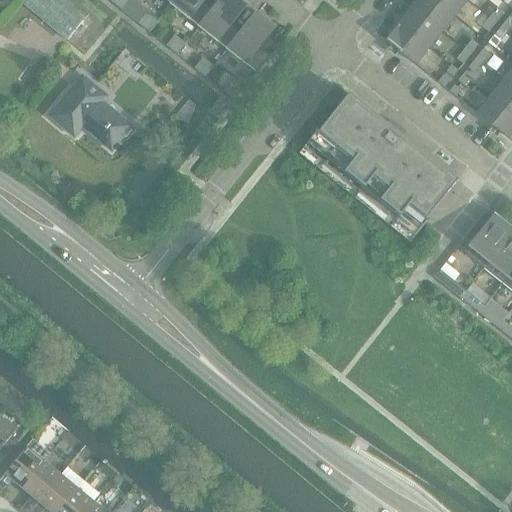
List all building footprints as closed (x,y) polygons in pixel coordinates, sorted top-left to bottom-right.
[(67,41),(84,21),(57,0),(19,0),(19,2),(67,41)] [(111,0),(110,2),(121,11),(129,0),(111,0)] [(158,22),(129,0),(121,11),(149,33),(158,22)] [(220,0),(175,0),(172,5),(200,27),(213,11),(212,11),(220,0)] [(256,14),(238,0),(220,0),(212,11),(213,11),(200,27),(228,50),(241,34),(240,33),(256,14)] [(433,0),(418,0),(411,9),(440,32),(453,16),(433,0)] [(465,0),(433,0),(453,16),(466,0),(465,0)] [(485,4),(480,10),(489,17),(496,8),(490,4),(485,4)] [(498,8),(491,17),(496,22),(504,12),(498,8)] [(411,9),(398,25),(427,48),(440,32),(411,9)] [(228,50),(257,73),(269,57),(258,48),(274,28),(256,14),(240,33),(241,34),(228,50)] [(488,32),(496,22),(491,17),(483,27),(488,32)] [(511,20),(509,18),(503,25),(509,30),(511,27),(511,20)] [(415,64),(427,48),(398,25),(385,41),(415,64)] [(500,42),(509,30),(503,25),(494,36),(500,42)] [(167,47),(177,56),(186,45),(175,36),(167,47)] [(472,40),(464,50),(471,55),(478,45),(472,40)] [(484,49),(476,59),(482,64),(490,54),(484,49)] [(463,64),(471,55),(464,50),(457,59),(463,64)] [(195,69),(205,78),(214,67),(203,58),(195,69)] [(475,74),(482,64),(476,59),(468,68),(475,74)] [(458,71),(451,66),(446,72),(453,77),(458,71)] [(511,70),(503,82),(511,89),(511,70)] [(469,80),(463,75),(458,81),(464,86),(469,80)] [(443,76),(438,83),(445,88),(450,82),(443,76)] [(111,151),(132,127),(102,103),(107,97),(82,77),(49,117),(74,137),(82,127),(111,151)] [(223,92),(234,101),(243,90),(232,82),(223,92)] [(490,98),(511,115),(511,89),(503,82),(490,98)] [(454,86),(449,92),(456,98),(461,91),(454,86)] [(349,94),(337,109),(300,155),(409,241),(457,181),(349,94)] [(506,138),(511,130),(511,115),(490,98),(477,114),(506,138)] [(229,106),(220,99),(211,110),(220,117),(229,106)] [(195,106),(188,101),(174,119),(188,125),(195,106)] [(465,253),(484,268),(511,233),(511,230),(494,216),(465,253)] [(511,233),(484,268),(503,283),(511,271),(511,233)] [(511,271),(503,283),(511,290),(511,271)] [(451,280),(445,287),(460,298),(466,291),(451,280)] [(484,306),(470,295),(464,302),(479,313),(484,306)] [(488,310),(483,316),(498,328),(503,321),(488,310)] [(502,332),(511,339),(511,328),(507,325),(502,332)] [(0,417),(0,449),(16,430),(0,417)] [(5,474),(22,488),(44,462),(49,455),(32,441),(5,474)] [(22,488),(39,502),(61,476),(44,462),(22,488)] [(106,465),(101,472),(111,480),(116,474),(106,465)] [(117,475),(111,483),(117,488),(124,480),(117,475)] [(39,502),(50,511),(58,511),(77,489),(61,476),(39,502)] [(58,511),(86,511),(94,503),(77,489),(58,511)] [(18,511),(19,511),(30,511),(34,508),(26,501),(18,511)] [(104,511),(94,503),(86,511),(104,511)]
